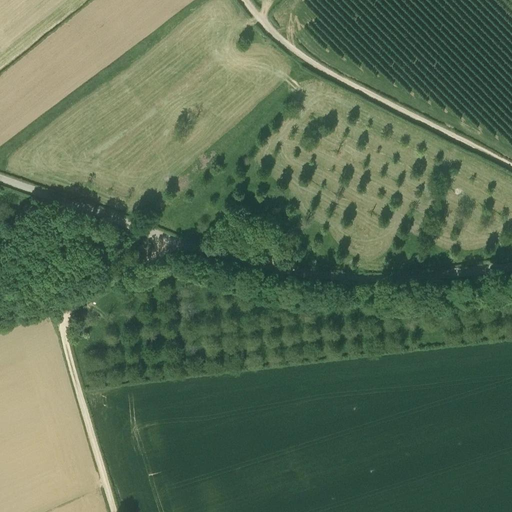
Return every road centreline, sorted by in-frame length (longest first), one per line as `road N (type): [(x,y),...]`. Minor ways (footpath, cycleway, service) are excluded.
road 1 (tertiary): [(511,267),(385,277),(308,273),(193,247),(0,178)]
road 2 (track): [(113,511),(65,325),(74,306),(159,251),(164,238)]
road 3 (track): [(511,167),(301,56),(243,0)]
